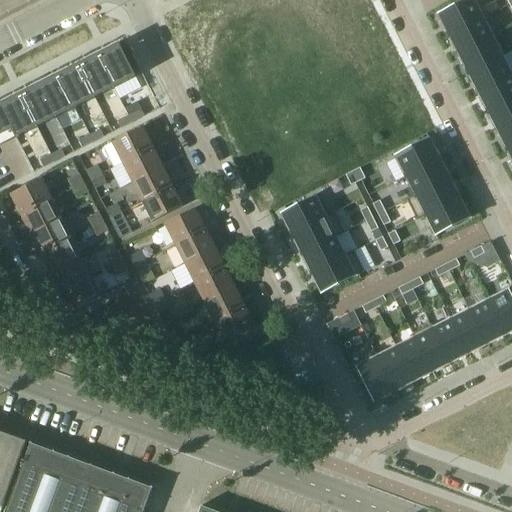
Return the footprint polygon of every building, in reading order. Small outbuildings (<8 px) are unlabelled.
[(471,0),(468,0),(437,16),(447,36),(481,19),(481,18),(471,0)] [(481,19),(447,36),(457,55),(491,38),(491,39),(500,35),(499,34),(490,14),(489,13),(481,18),(481,19)] [(491,38),(457,55),(467,74),(501,57),(491,39),(491,38)] [(118,45),(97,55),(114,89),(135,78),(118,45)] [(97,55),(78,65),(95,99),(114,89),(97,55)] [(501,57),(467,74),(476,94),(510,76),(501,57)] [(78,65),(57,75),(75,109),(95,99),(78,65)] [(510,76),(476,94),(486,113),(511,99),(511,74),(510,76)] [(57,75),(38,85),(55,119),(75,109),(57,75)] [(38,85),(19,95),(36,129),(55,119),(38,85)] [(19,95),(0,104),(0,107),(16,139),(36,129),(19,95)] [(511,99),(486,113),(496,132),(511,124),(511,99)] [(0,136),(10,131),(15,140),(16,139),(0,107),(0,136)] [(140,110),(128,116),(131,123),(143,117),(140,110)] [(128,116),(116,122),(120,129),(131,123),(128,116)] [(511,124),(496,132),(506,151),(511,148),(511,124)] [(112,144),(122,164),(152,149),(142,128),(112,144)] [(99,131),(88,136),(92,143),(103,138),(99,131)] [(88,136),(78,141),(81,149),(92,143),(88,136)] [(428,140),(394,158),(404,178),(438,160),(428,140)] [(122,164),(109,171),(119,190),(132,183),(162,168),(152,149),(122,164)] [(60,150),(50,156),(53,163),(64,158),(60,150)] [(50,156),(39,161),(42,168),(53,163),(50,156)] [(438,160),(404,178),(414,196),(414,197),(448,180),(438,160)] [(96,166),(85,171),(90,180),(101,175),(96,166)] [(162,168),(132,183),(141,203),(172,187),(162,168)] [(359,169),(351,172),(357,183),(359,182),(364,179),(359,169)] [(351,172),(344,176),(350,187),(354,184),(357,183),(351,172)] [(67,180),(72,189),(83,184),(78,175),(67,180)] [(101,175),(90,180),(94,189),(105,184),(101,175)] [(10,195),(20,215),(51,200),(41,180),(10,195)] [(414,196),(405,200),(405,201),(415,221),(416,221),(424,217),(424,216),(458,199),(448,180),(414,197),(414,196)] [(83,184),(72,189),(77,198),(87,193),(83,184)] [(172,187),(141,203),(152,223),(182,207),(172,187)] [(318,196),(280,215),(290,235),(329,216),(318,196)] [(458,199),(424,216),(424,217),(434,236),(468,219),(458,199)] [(51,200),(20,215),(30,235),(61,219),(51,200)] [(379,202),(371,205),(377,216),(384,212),(379,202)] [(116,204),(105,210),(109,219),(120,213),(116,204)] [(366,208),(359,211),(364,222),(372,219),(366,208)] [(329,216),(290,235),(300,255),(347,231),(352,229),(342,209),(329,216)] [(195,210),(164,225),(174,245),(205,230),(195,210)] [(384,212),(377,216),(382,227),(389,223),(384,212)] [(87,219),(92,228),(102,222),(98,213),(87,219)] [(120,213),(109,219),(114,228),(125,222),(120,213)] [(61,219),(30,235),(40,254),(70,238),(61,219)] [(372,219),(364,222),(370,233),(377,229),(372,219)] [(102,222),(92,228),(96,237),(107,231),(102,222)] [(205,230),(174,245),(184,265),(215,249),(205,230)] [(347,231),(300,255),(310,274),(357,250),(347,231)] [(394,232),(387,235),(392,246),(399,242),(394,232)] [(70,238),(40,254),(50,273),(80,258),(70,238)] [(381,238),(374,241),(380,252),(387,249),(381,238)] [(357,250),(310,274),(320,294),(374,267),(364,247),(357,250)] [(480,247),(469,253),(473,260),(483,254),(480,247)] [(184,265),(169,272),(179,291),(194,284),(224,268),(215,249),(184,265)] [(107,257),(111,266),(122,261),(117,252),(107,257)] [(140,252),(129,257),(133,266),(144,261),(140,252)] [(80,258),(50,273),(59,293),(90,277),(80,258)] [(455,260),(444,265),(448,272),(458,267),(455,260)] [(122,261),(111,266),(116,275),(127,270),(122,261)] [(144,261),(133,266),(138,275),(149,270),(144,261)] [(444,265),(433,271),(437,278),(448,272),(444,265)] [(224,268),(194,284),(203,303),(234,288),(224,268)] [(90,277),(59,293),(70,313),(100,297),(90,277)] [(418,278),(408,284),(411,291),(422,285),(418,278)] [(408,284),(397,289),(401,296),(411,291),(408,284)] [(234,288),(203,303),(213,322),(244,307),(234,288)] [(159,290),(148,296),(153,305),(164,299),(159,290)] [(511,301),(507,292),(487,302),(504,336),(511,331),(511,301)] [(382,297),(371,302),(375,309),(386,304),(382,297)] [(164,299),(153,305),(157,314),(168,308),(164,299)] [(371,302),(361,308),(364,315),(375,309),(371,302)] [(487,302),(468,312),(485,346),(504,336),(487,302)] [(244,307),(213,322),(224,343),(254,327),(244,307)] [(468,312),(450,321),(467,355),(485,346),(468,312)] [(346,315),(336,320),(340,327),(350,322),(346,315)] [(173,318),(163,324),(168,334),(179,329),(173,318)] [(432,330),(431,330),(449,364),(467,355),(450,321),(432,330)] [(411,335),(410,335),(412,340),(413,339),(430,373),(449,364),(431,330),(432,330),(430,325),(429,326),(411,335)] [(179,329),(168,334),(172,343),(183,338),(179,329)] [(183,338),(172,343),(177,352),(188,347),(183,338)] [(412,340),(395,349),(412,383),(430,373),(413,339),(412,340)] [(395,349),(376,358),(393,392),(412,383),(395,349)] [(376,358),(356,368),(373,403),(393,392),(376,358)] [(25,442),(0,432),(0,508),(1,509),(25,442)] [(143,511),(152,488),(30,444),(4,511),(143,511)]
